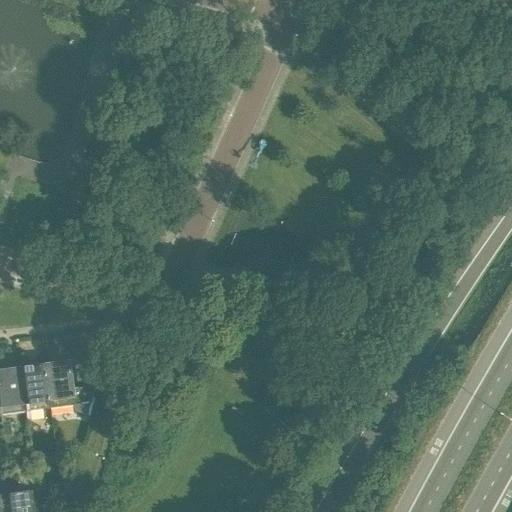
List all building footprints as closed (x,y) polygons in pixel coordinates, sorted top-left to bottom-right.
[(69,361),(44,365),(50,408),(74,405),(75,411),(87,415),(94,390),(83,387),(72,388),(69,361)] [(44,365),(19,368),(25,411),(29,411),(30,420),(43,418),(42,409),(50,408),(44,365)] [(19,368),(0,370),(0,408),(1,415),(25,411),(19,368)] [(31,492),(33,508),(45,507),(43,490),(31,492)] [(31,492),(6,495),(7,511),(33,511),(33,508),(31,492)]
